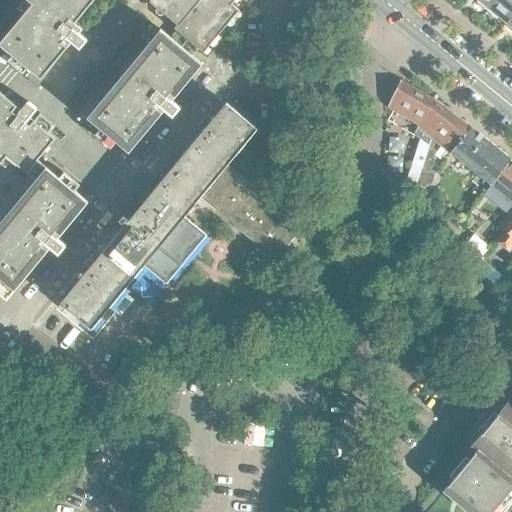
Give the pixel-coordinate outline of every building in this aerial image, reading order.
[(26,0),(32,4),(0,42),(0,46),(40,80),(67,47),(62,43),(65,38),(79,50),(87,40),(73,29),(72,30),(65,24),(69,19),(74,24),(93,0),(26,0)] [(174,28),(176,30),(199,49),(203,52),(238,10),(231,4),(234,0),(151,0),(150,1),(157,8),(160,6),(166,11),(164,13),(170,19),(167,22),(174,28)] [(507,20),(511,13),(511,0),(492,0),(486,8),(498,17),(500,15),(507,20)] [(202,64),(193,56),(170,37),(160,29),(87,118),(129,153),(161,114),(156,109),(159,106),(173,117),(180,108),(166,96),(170,92),(176,97),(202,64)] [(193,56),(199,49),(176,30),(170,37),(193,56)] [(387,107),(389,108),(419,125),(414,135),(423,142),(418,158),(423,160),(430,138),(445,107),(434,99),(433,98),(432,99),(402,82),(401,82),(387,107)] [(12,112),(17,106),(0,92),(0,163),(0,164),(7,157),(27,173),(55,138),(49,133),(55,126),(40,113),(29,126),(26,123),(37,109),(28,102),(16,116),(12,112)] [(227,165),(257,128),(231,107),(210,133),(205,129),(153,191),(147,186),(142,198),(146,200),(143,203),(142,203),(140,202),(139,201),(138,201),(136,201),(135,202),(133,202),(132,203),(131,204),(130,205),(129,206),(129,208),(129,209),(129,210),(129,212),(129,213),(130,214),(131,216),(132,217),(130,220),(124,215),(119,220),(125,225),(61,302),(92,328),(144,266),(166,284),(207,236),(185,217),(201,198),(275,260),(302,227),(227,165)] [(445,107),(430,138),(435,141),(447,150),(467,125),(445,107)] [(467,125),(447,150),(450,152),(469,167),(489,142),(467,125)] [(413,193),(410,200),(420,204),(435,154),(435,152),(434,150),(432,149),(435,141),(430,138),(423,160),(413,193)] [(489,142),(469,167),(491,184),(510,159),(489,142)] [(511,160),(510,159),(491,184),(511,201),(511,160)] [(56,230),(61,234),(88,202),(46,167),(0,222),(0,278),(15,291),(47,251),(41,247),(44,243),(58,255),(66,246),(52,234),(56,230)] [(385,191),(385,202),(409,203),(410,200),(413,193),(385,191)] [(503,230),(495,240),(496,241),(508,251),(511,247),(511,209),(498,226),(503,230)] [(445,243),(453,234),(437,221),(429,230),(445,243)] [(470,273),(473,269),(478,264),(460,249),(465,244),(453,234),(445,243),(444,244),(447,246),(443,250),(470,273)] [(511,406),(508,403),(498,415),(482,434),(473,445),(478,450),(496,464),(497,463),(511,475),(511,406)] [(247,420),(244,444),(273,447),(276,422),(248,419),(247,419),(247,420)] [(478,450),(470,460),(454,479),(444,490),(454,498),(456,500),(459,503),(470,511),(503,511),(511,503),(511,475),(497,463),(496,464),(478,450)]
